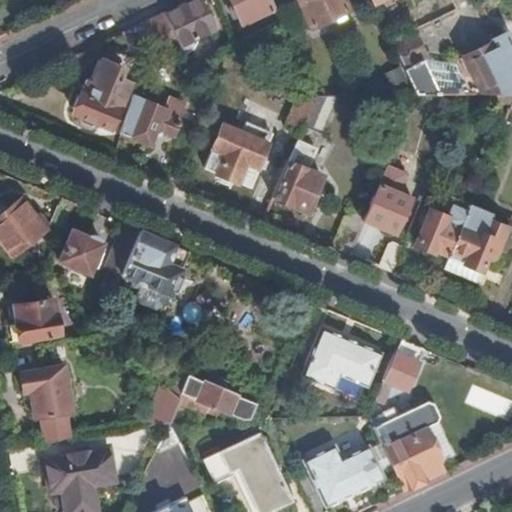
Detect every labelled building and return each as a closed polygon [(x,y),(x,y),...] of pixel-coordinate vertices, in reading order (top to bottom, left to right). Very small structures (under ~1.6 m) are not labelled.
[(229,0),(242,27),(275,12),(269,0),(229,0)] [(341,0),(296,0),(312,31),(349,14),(341,0)] [(163,18),(178,49),(212,33),(205,19),(208,14),(204,5),(199,5),(197,1),(186,7),(163,18)] [(141,28),(149,45),(156,59),(178,49),(163,18),(152,23),(141,28)] [(129,34),(143,64),(149,45),(141,28),(129,34)] [(425,65),(428,64),(413,34),(391,45),(416,97),(441,97),(425,65)] [(511,96),(511,46),(507,36),(491,43),(493,47),(464,61),(471,77),(463,81),(471,97),(511,96)] [(182,55),(189,70),(211,58),(204,44),(182,55)] [(126,117),(130,106),(122,102),(129,86),(118,82),(122,73),(101,64),(91,88),(86,85),(73,117),(79,120),(78,123),(79,126),(90,130),(92,130),(94,126),(109,132),(117,113),(126,117)] [(471,97),(463,81),(456,67),(428,64),(425,65),(441,97),(466,97),(471,97)] [(285,131),(299,137),(303,128),(314,101),(315,99),(317,99),(307,78),(285,131)] [(132,100),(130,106),(126,117),(120,138),(149,149),(151,143),(158,139),(170,143),(182,114),(165,108),(163,112),(132,100)] [(325,105),(314,101),(303,128),(313,132),(325,105)] [(221,128),(205,168),(216,173),(215,177),(235,187),(237,185),(248,190),(270,137),(245,126),(241,136),(221,128)] [(296,144),(272,201),(305,215),(320,179),(310,175),(312,170),(306,167),(313,150),(296,144)] [(385,163),(377,181),(398,190),(405,172),(385,163)] [(378,186),(365,216),(362,223),(381,231),(381,230),(397,237),(413,200),(378,186)] [(75,206),(61,200),(49,228),(45,232),(45,233),(60,240),(75,206)] [(45,233),(45,232),(21,202),(0,218),(0,244),(11,259),(44,233),(45,233)] [(492,218),(467,208),(461,224),(445,260),(442,270),(456,275),(459,267),(478,275),(485,258),(494,261),(500,247),(507,249),(511,236),(511,234),(489,224),(492,218)] [(445,260),(461,224),(447,219),(446,220),(429,213),(414,249),(432,256),(433,255),(445,260)] [(342,221),(330,250),(348,257),(362,223),(365,216),(342,221)] [(110,273),(121,278),(121,277),(140,233),(123,227),(105,271),(110,273)] [(102,246),(72,233),(58,263),(89,276),(102,246)] [(171,297),(189,254),(140,233),(121,277),(171,297)] [(387,249),(379,270),(391,275),(401,250),(398,249),(387,249)] [(103,289),(114,294),(121,278),(110,273),(103,289)] [(53,303),(13,310),(19,343),(58,337),(53,303)] [(380,356),(320,330),(300,377),(332,392),(338,377),(366,389),(380,356)] [(424,352),(399,342),(381,387),(388,390),(389,386),(406,393),(424,352)] [(46,445),(70,441),(65,416),(71,414),(63,368),(20,375),(23,396),(29,395),(34,420),(41,420),(46,445)] [(161,389),(159,388),(177,403),(186,378),(168,371),(161,389)] [(177,403),(171,423),(184,423),(190,410),(205,416),(208,408),(237,421),(247,420),(254,405),(225,394),(228,385),(215,380),(211,388),(186,378),(177,403)] [(159,388),(143,428),(171,423),(177,403),(159,388)] [(374,430),(403,493),(443,475),(438,465),(440,463),(424,432),(438,425),(437,420),(432,408),(426,405),(374,430)] [(179,444),(169,425),(152,455),(157,458),(179,444)] [(258,436),(203,462),(214,485),(238,475),(255,511),(271,511),(291,503),(258,436)] [(333,448),(302,462),(324,508),(383,481),(368,449),(340,462),(333,448)] [(107,449),(44,460),(50,494),(62,493),(65,511),(95,511),(91,487),(112,484),(107,449)] [(190,511),(184,499),(157,511),(190,511)]
